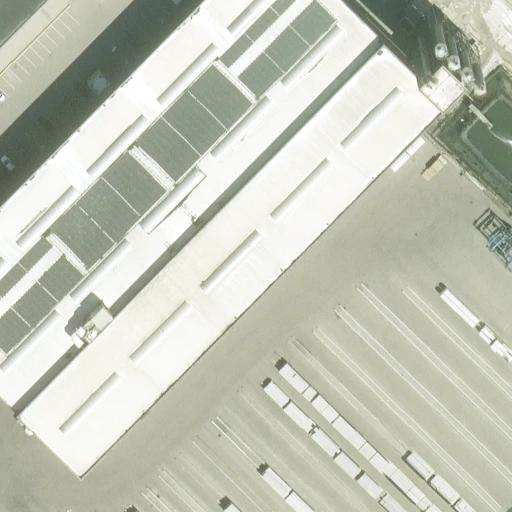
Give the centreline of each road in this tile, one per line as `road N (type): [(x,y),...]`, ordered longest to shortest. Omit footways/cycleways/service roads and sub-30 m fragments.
road 1 (unknown): [(155,511),(148,488),(165,465),(463,177)]
road 2 (unknown): [(0,130),(107,23),(88,0)]
road 3 (unknown): [(0,425),(96,511)]
